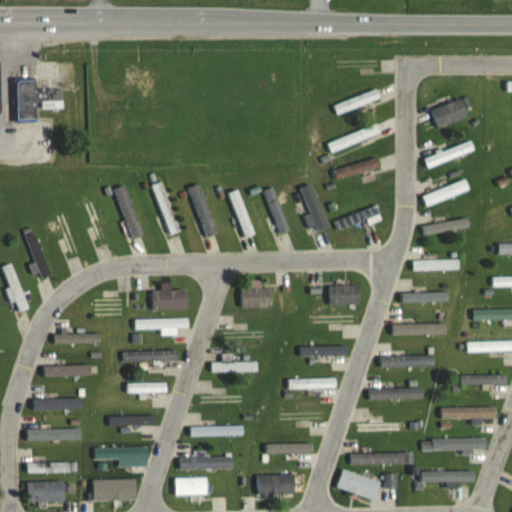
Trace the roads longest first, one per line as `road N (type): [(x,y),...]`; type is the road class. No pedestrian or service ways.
road 1 (residential): [(10,511),(9,428),(32,348),(61,297),(91,277),(141,265),(390,264)]
road 2 (primary): [(511,25),(0,25)]
road 3 (residential): [(311,511),(406,213),(410,68)]
road 4 (residential): [(225,266),(147,511)]
